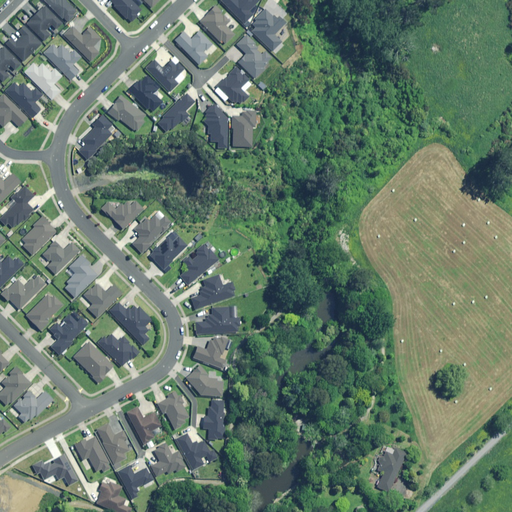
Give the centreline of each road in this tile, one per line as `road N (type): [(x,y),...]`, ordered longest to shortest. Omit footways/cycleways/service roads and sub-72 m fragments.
road 1 (residential): [(88,411),(169,361),(174,321),(71,209),(56,158)]
road 2 (track): [(413,511),(427,473),(425,446),(384,416),(354,416)]
road 3 (residential): [(56,158),(70,116),(134,52)]
road 4 (residential): [(88,411),(0,321)]
